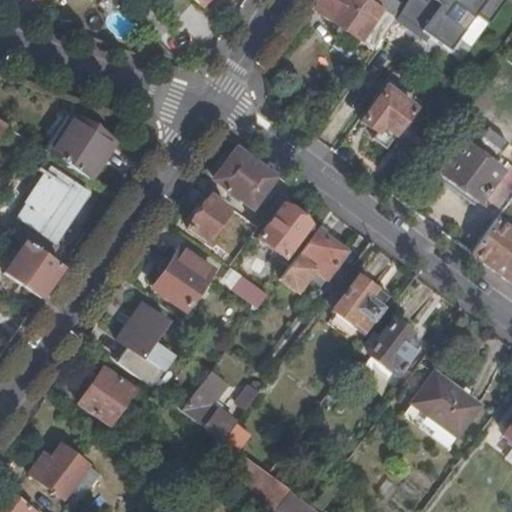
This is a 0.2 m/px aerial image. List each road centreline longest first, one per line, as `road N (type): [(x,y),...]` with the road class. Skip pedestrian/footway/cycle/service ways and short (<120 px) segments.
road 1 (residential): [(511,319),(237,116),(209,108)]
road 2 (residential): [(0,408),(209,108)]
road 3 (unclassified): [(209,108),(170,103),(0,41)]
road 4 (residential): [(209,108),(283,0)]
